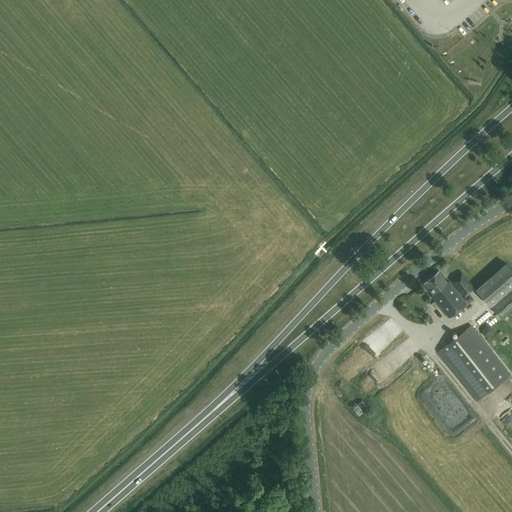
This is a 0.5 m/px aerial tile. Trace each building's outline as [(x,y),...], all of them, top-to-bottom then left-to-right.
[(414,7),(410,12),(425,24),(429,19),(414,7)] [(511,270),(506,263),(476,290),(489,305),(511,284),(511,270)] [(439,271),(431,277),(424,283),(433,295),(431,296),(448,317),(457,310),(466,303),(449,281),(448,282),(439,271)] [(474,288),(461,271),(450,279),(464,296),(474,288)] [(502,319),(511,309),(511,287),(490,306),(502,319)] [(481,314),(486,320),(493,315),(489,309),(481,314)] [(385,325),(398,337),(405,329),(393,318),(385,325)] [(477,401),(510,375),(471,325),(438,351),(477,401)] [(394,333),(371,341),(376,353),(391,348),(388,341),(396,339),(394,333)] [(355,370),(371,357),(362,346),(346,360),(355,370)] [(387,361),(392,369),(409,359),(404,351),(387,361)]
